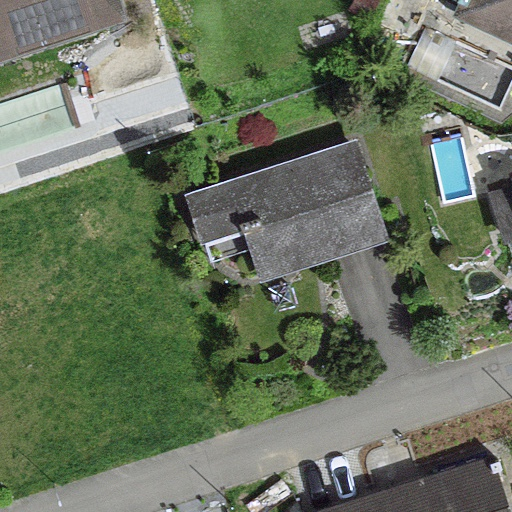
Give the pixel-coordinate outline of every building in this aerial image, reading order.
[(0,0),(0,52),(112,16),(106,0),(0,0)] [(373,2),(368,0),(352,0),(348,9),(364,18),(373,2)] [(511,39),(511,0),(449,0),(459,4),(455,13),(511,39)] [(309,249),(375,227),(349,147),(187,199),(203,243),(244,230),(259,275),(312,258),(309,249)] [(177,177),(197,170),(193,158),(173,165),(177,177)] [(511,176),(486,185),(511,265),(511,176)] [(503,511),(487,460),(322,511),(503,511)]
